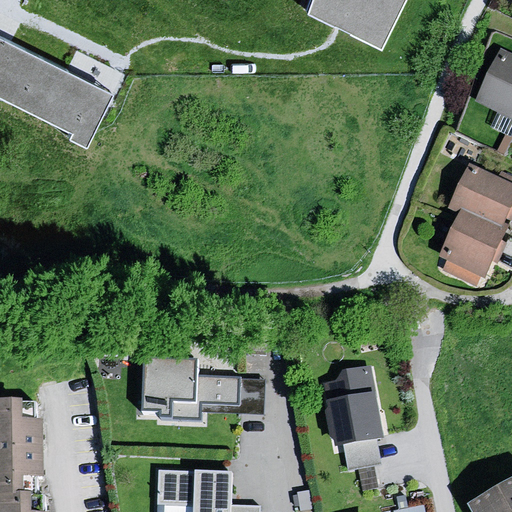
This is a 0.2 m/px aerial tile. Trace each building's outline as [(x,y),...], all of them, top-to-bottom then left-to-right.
[(308,0),(306,7),(338,25),(379,44),(400,0),(308,0)] [(0,34),(0,94),(68,129),(65,134),(85,144),(112,90),(0,34)] [(511,54),(503,50),(478,102),(511,119),(511,54)] [(511,185),(471,166),(451,208),(461,213),(504,233),(511,216),(511,185)] [(504,233),(461,213),(440,258),(487,279),(508,234),(504,233)] [(198,361),(146,360),(144,412),(162,413),(162,419),(202,420),(202,413),(202,405),(240,406),(241,381),(241,379),(198,377),(198,361)] [(337,381),(323,384),(328,409),(326,412),(332,439),(335,442),(337,449),(344,447),(378,441),(385,440),(372,368),(344,372),(337,381)] [(265,415),(266,381),(241,381),(240,406),(202,405),(202,413),(265,415)] [(24,403),(0,402),(0,511),(33,511),(34,497),(38,497),(38,479),(46,479),(45,421),(36,421),(36,404),(24,405),(24,403)] [(378,441),(344,447),(349,472),(382,465),(378,441)] [(229,474),(160,472),(159,504),(194,506),(194,511),(262,511),(263,506),(228,505),(229,474)] [(511,511),(511,482),(469,509),(470,511),(511,511)] [(406,495),(397,497),(399,509),(409,507),(406,495)]
